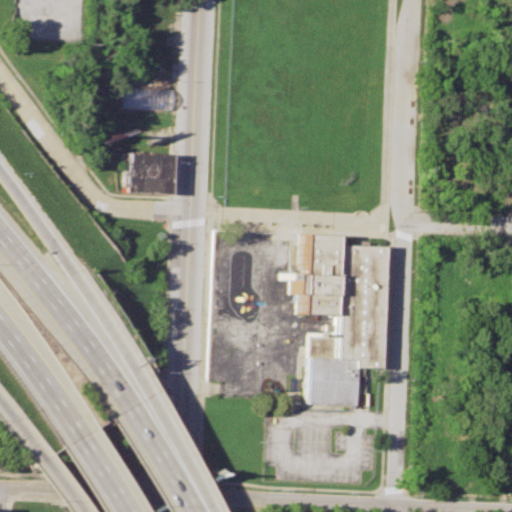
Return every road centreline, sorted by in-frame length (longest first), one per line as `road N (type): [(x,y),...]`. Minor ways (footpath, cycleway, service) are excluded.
road 1 (residential): [(411,0),(396,511)]
road 2 (residential): [(202,0),(183,497)]
road 3 (tertiary): [(183,497),(511,510)]
road 4 (residential): [(194,215),(511,228)]
road 5 (residential): [(0,67),(95,198),(121,211),(194,215)]
road 6 (motorway): [(98,359),(66,271),(0,175)]
road 7 (tertiary): [(0,491),(183,497)]
road 8 (motorway): [(98,359),(0,234)]
road 9 (motorway): [(0,329),(74,433)]
